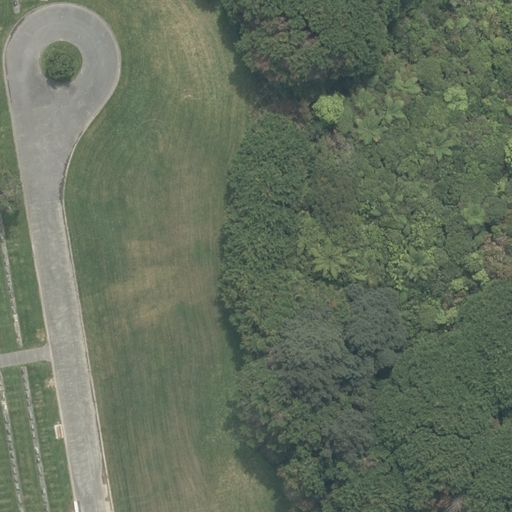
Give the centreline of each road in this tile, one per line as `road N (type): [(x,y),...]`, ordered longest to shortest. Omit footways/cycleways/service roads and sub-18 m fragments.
road 1 (unclassified): [(91,511),(40,111)]
road 2 (unclassified): [(26,39),(65,20),(86,27),(105,57),(104,75),(87,97),(58,115),(40,111)]
